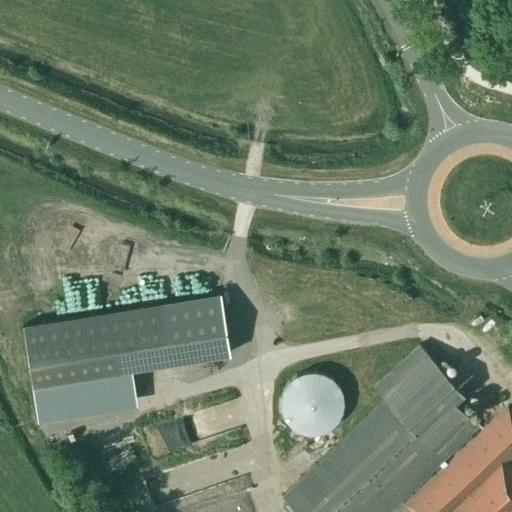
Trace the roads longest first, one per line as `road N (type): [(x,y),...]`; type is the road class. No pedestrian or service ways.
road 1 (secondary): [(0,95),(223,183),(293,196)]
road 2 (unclassified): [(455,135),(386,0)]
road 3 (secondary): [(293,196),(324,211),(421,227)]
road 4 (secondary): [(418,179),(293,196)]
